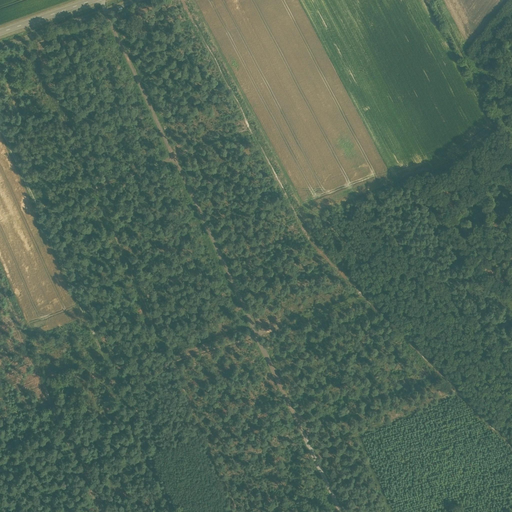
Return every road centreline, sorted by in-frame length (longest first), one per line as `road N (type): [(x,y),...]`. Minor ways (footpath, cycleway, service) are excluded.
road 1 (track): [(187,0),(295,211),(411,343),(295,409),(343,511)]
road 2 (track): [(175,511),(43,209),(175,151),(123,40)]
road 3 (track): [(411,343),(458,389),(235,487),(246,511)]
road 4 (track): [(175,151),(295,409)]
